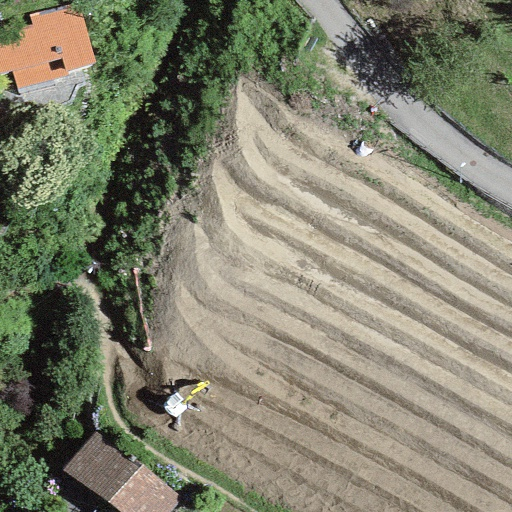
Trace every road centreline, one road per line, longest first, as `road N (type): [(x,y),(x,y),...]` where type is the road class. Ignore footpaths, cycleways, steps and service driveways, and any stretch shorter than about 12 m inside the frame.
road 1 (track): [(268,511),(138,442),(115,407),(108,311),(91,286),(65,275),(0,286)]
road 2 (unclassified): [(311,0),(392,102),(467,171),(511,193)]
